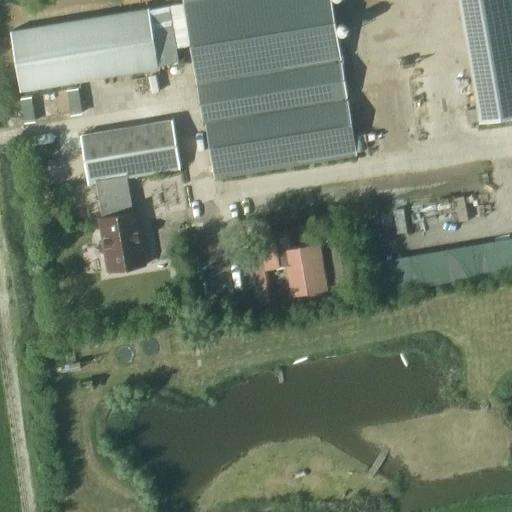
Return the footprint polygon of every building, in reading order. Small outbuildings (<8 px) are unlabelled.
[(184,0),(196,72),(198,85),(341,62),(331,0),(184,0)] [(511,0),(460,0),(469,49),(511,41),(511,0)] [(149,7),(11,30),(21,89),(159,67),(159,64),(178,61),(175,45),(186,44),(180,3),(180,2),(149,7)] [(477,108),(466,110),(468,122),(481,120),(481,121),(511,115),(511,41),(469,49),(478,108),(477,108)] [(341,62),(198,85),(204,122),(207,121),(216,177),(356,154),(346,90),(342,62),(341,62)] [(180,168),(172,119),(81,134),(89,183),(97,181),(103,216),(99,217),(108,270),(146,263),(137,211),(133,212),(127,176),(180,168)] [(275,242),(263,243),(266,267),(290,263),(294,286),(318,282),(312,246),(288,250),(289,252),(277,253),(275,242)] [(477,247),(462,252),(468,274),(483,270),(477,247)] [(391,257),(379,259),(385,290),(397,288),(391,257)]
